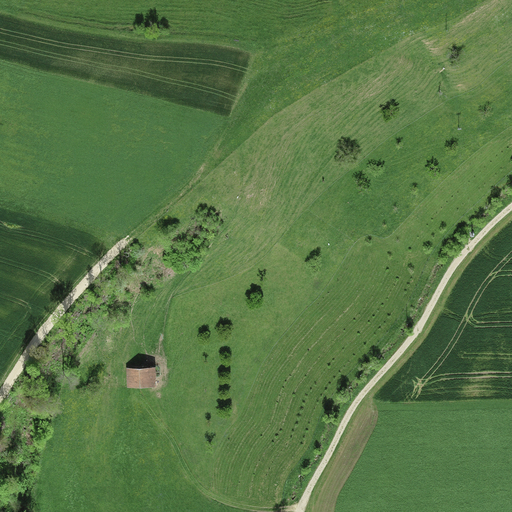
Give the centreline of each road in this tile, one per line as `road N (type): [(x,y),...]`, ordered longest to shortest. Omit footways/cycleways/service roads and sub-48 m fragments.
road 1 (track): [(511,206),(460,257),(413,337),(353,406),(299,511)]
road 2 (track): [(130,241),(84,283),(0,406)]
road 3 (track): [(300,507),(251,510),(208,490),(184,469),(167,395)]
